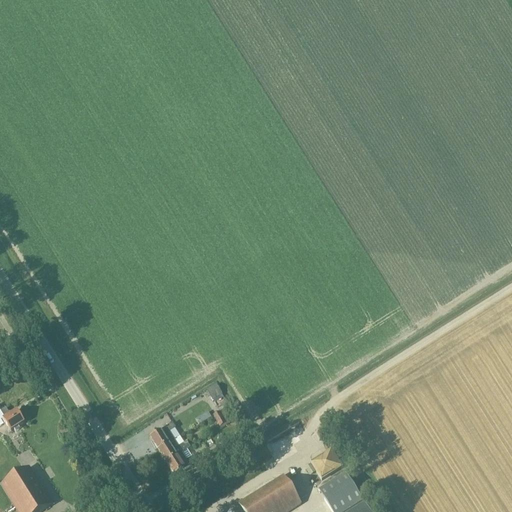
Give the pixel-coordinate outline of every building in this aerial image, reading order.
[(218,386),(208,391),(213,401),(223,396),(218,386)] [(11,433),(24,424),(16,412),(10,416),(5,409),(0,412),(0,427),(5,425),(11,433)] [(220,427),(225,424),(226,426),(233,422),(226,409),(213,416),(220,427)] [(158,451),(174,441),(169,433),(175,429),(172,424),(150,438),(158,451)] [(273,443),(280,455),(295,447),(291,440),(304,434),(300,426),(288,432),(292,438),(282,443),(280,440),(273,443)] [(158,451),(166,463),(181,454),(182,453),(191,448),(187,442),(178,447),(174,441),(158,451)] [(321,482),(342,468),(331,451),(310,464),(321,482)] [(191,469),(181,454),(166,463),(174,476),(183,471),(184,473),(191,469)] [(195,474),(206,468),(203,463),(192,470),(195,474)] [(17,511),(42,511),(52,506),(29,468),(1,486),(17,511)] [(331,511),(346,511),(362,502),(345,474),(318,491),(331,511)] [(242,511),(288,511),(301,504),(283,477),(238,505),(242,511)]
